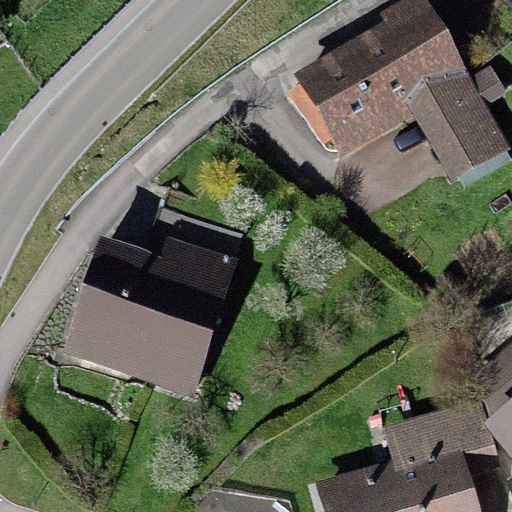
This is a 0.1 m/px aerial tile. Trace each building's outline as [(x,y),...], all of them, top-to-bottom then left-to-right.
[(432,14),(298,90),(344,169),(464,101),(478,124),(491,117),(477,92),(432,14)] [(477,92),(491,117),(511,105),(497,81),(477,92)] [(99,261),(67,359),(191,400),(241,248),(159,221),(147,259),(168,266),(163,282),(99,261)] [(511,408),(489,427),(511,455),(511,408)] [(386,480),(319,498),(323,511),(466,511),(457,479),(493,469),(476,410),(389,434),(403,482),(388,487),(386,480)]
